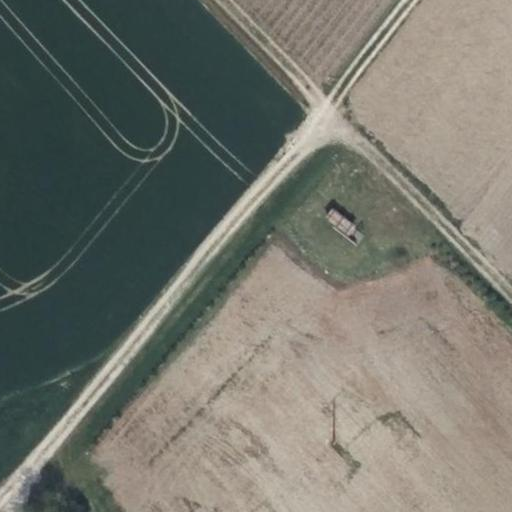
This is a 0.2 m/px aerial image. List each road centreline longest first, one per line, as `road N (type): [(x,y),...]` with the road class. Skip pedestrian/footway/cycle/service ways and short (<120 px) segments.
road 1 (track): [(0,495),(416,0)]
road 2 (track): [(511,296),(222,0)]
